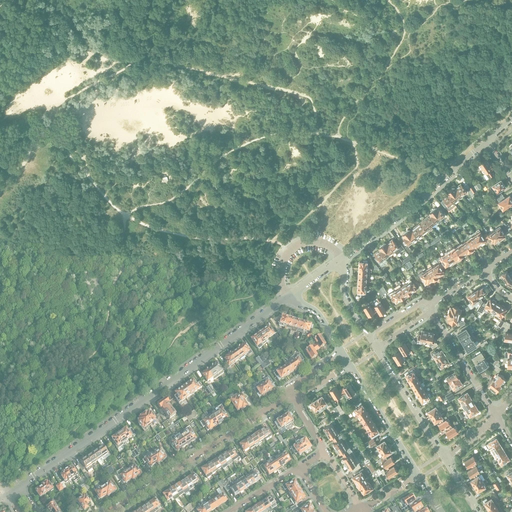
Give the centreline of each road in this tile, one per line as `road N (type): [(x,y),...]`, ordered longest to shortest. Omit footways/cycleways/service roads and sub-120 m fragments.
road 1 (unknown): [(0,476),(60,441),(118,389),(147,381),(177,336),(255,293),(271,241),(355,167),(348,141)]
road 2 (residential): [(289,296),(20,486)]
road 3 (residential): [(110,511),(287,395)]
road 4 (residential): [(341,260),(486,141)]
road 5 (unknown): [(239,0),(224,37),(149,52),(99,76)]
road 6 (unknown): [(0,185),(44,109),(99,76)]
road 7 (residential): [(444,457),(377,348)]
road 8 (residential): [(350,366),(418,474)]
road 9 (residential): [(496,417),(430,312)]
